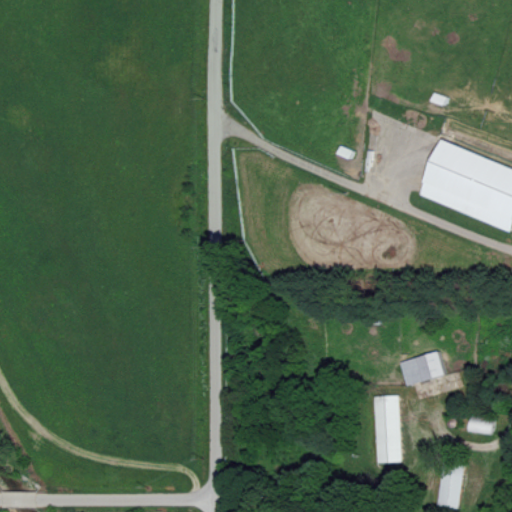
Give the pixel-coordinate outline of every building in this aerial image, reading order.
[(511,166),(443,141),(422,197),(511,230),(511,166)] [(400,361),(407,385),(447,373),(439,350),(400,361)] [(400,394),(375,395),(378,462),(403,461),(400,394)] [(493,434),(495,421),(471,418),(469,430),(493,434)] [(440,504),(461,507),(466,465),(444,463),(440,504)]
